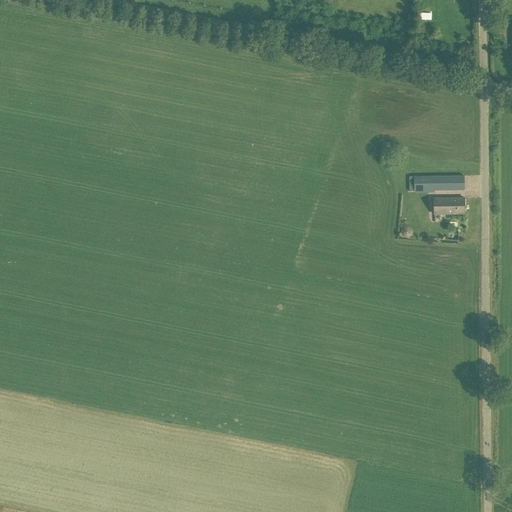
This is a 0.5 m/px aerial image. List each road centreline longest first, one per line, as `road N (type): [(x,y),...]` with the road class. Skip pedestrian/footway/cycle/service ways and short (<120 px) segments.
road 1 (track): [(43,0),(484,91)]
road 2 (unclassified): [(488,511),(484,91)]
